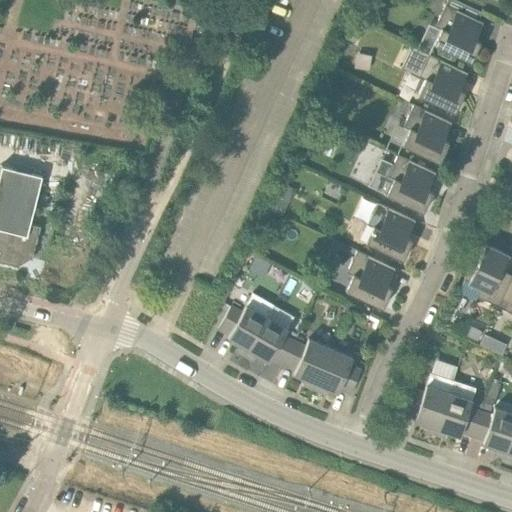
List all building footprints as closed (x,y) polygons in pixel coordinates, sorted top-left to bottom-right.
[(455,0),(447,0),(445,5),(435,27),(440,29),(433,44),(471,62),(480,42),(473,38),(480,23),(482,24),(483,22),(478,20),(482,12),(455,0)] [(354,44),(362,26),(352,21),(343,39),(354,44)] [(402,68),(419,76),(424,79),(417,94),(455,112),(464,92),(457,89),(465,73),(466,74),(467,72),(412,46),(402,68)] [(401,144),(439,162),(448,142),(441,138),(449,123),(450,124),(451,122),(413,104),(403,127),(409,129),(401,144)] [(386,194),(423,212),(432,192),(425,188),(433,173),(434,174),(435,172),(397,154),(387,176),(393,179),(386,194)] [(0,169),(0,229),(27,236),(30,224),(42,176),(1,165),(0,169)] [(281,215),(287,203),(276,199),(270,210),(281,215)] [(366,242),(403,260),(412,240),(405,236),(412,221),(414,222),(415,220),(377,202),(367,224),(373,227),(366,242)] [(40,226),(30,224),(27,236),(0,229),(0,262),(19,267),(20,264),(29,259),(32,259),(40,226)] [(471,262),(463,279),(481,287),(476,296),(497,306),(510,278),(500,273),(508,255),(485,244),(484,247),(476,265),(471,262)] [(394,270),(395,268),(357,250),(347,272),(352,275),(345,290),(382,307),(392,288),(385,284),(392,269),(394,270)] [(511,279),(510,278),(497,306),(511,313),(511,279)] [(245,355),(267,317),(246,305),(242,312),(230,306),(217,328),(228,335),(227,337),(239,344),(235,350),(245,355)] [(270,358),(283,364),(294,341),(283,336),(287,328),(267,317),(245,355),(253,360),(257,354),(269,361),(270,358)] [(506,342),(485,332),(480,342),(502,351),(506,342)] [(303,385),(313,389),(330,348),(308,338),(305,346),(294,341),(283,364),(295,370),(293,373),(306,378),(303,385)] [(330,348),(313,389),(322,393),(325,386),(338,391),(339,389),(350,394),(361,370),(349,365),(352,357),(330,348)] [(425,431),(434,434),(453,380),(430,372),(423,392),(411,388),(403,413),(415,417),(414,419),(427,424),(425,431)] [(460,432),(472,436),(480,411),(469,407),(475,387),(453,380),(434,434),(444,437),(447,430),(460,435),(460,432)] [(494,399),(486,396),(483,408),(491,411),(494,399)] [(503,457),(511,429),(511,413),(494,407),(491,415),(480,411),(472,436),(483,440),(482,442),(496,447),(493,454),(503,457)] [(511,429),(503,457),(511,460),(511,429)]
